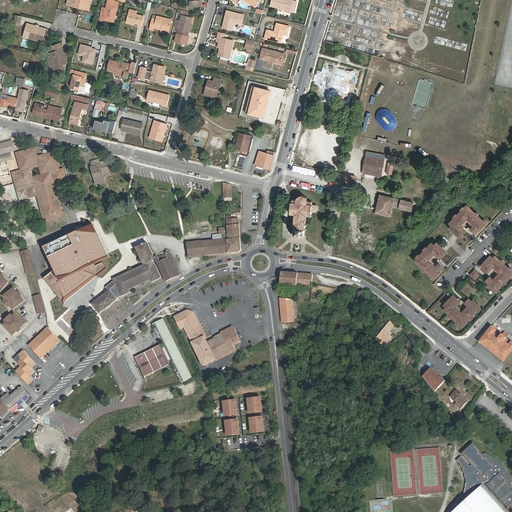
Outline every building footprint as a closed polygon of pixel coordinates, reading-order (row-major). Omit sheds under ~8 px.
[(115,0),(114,0),(107,0),(105,13),(101,12),(99,20),(103,21),(104,19),(114,22),(119,2),(115,1),(115,0)] [(271,0),(270,6),(285,9),(284,11),(289,12),(290,10),(294,11),(295,8),(291,7),(292,1),(292,0),(271,0)] [(228,15),(225,25),(231,27),(239,29),(242,19),(233,16),(234,12),(227,11),(226,14),(228,15)] [(136,14),(129,12),(126,21),(134,23),(138,24),(137,25),(141,26),(144,16),(136,14)] [(192,17),(181,15),(179,20),(177,29),(174,41),(187,44),(189,36),(187,36),(188,32),(190,24),(192,17)] [(155,28),(161,29),(169,31),(172,19),(157,16),(156,19),(153,19),(150,29),(154,30),(155,28)] [(267,30),(265,38),(281,42),(283,34),(287,35),(290,27),(277,23),(275,32),(267,30)] [(46,29),(27,24),(24,34),(35,37),(34,40),(42,43),(46,29)] [(218,55),(229,58),(233,41),(224,38),(225,34),(219,32),(217,41),(219,41),(218,47),(220,48),(218,55)] [(253,42),(247,41),(245,51),(251,53),(253,42)] [(62,64),(66,62),(59,44),(53,47),(55,53),(50,55),(56,71),(63,68),(62,64)] [(284,53),(263,48),(260,59),(273,62),(273,61),(282,63),(284,53)] [(229,58),(218,55),(217,59),(219,60),(218,63),(226,65),(227,61),(228,62),(229,58)] [(254,71),(256,59),(248,58),(246,70),(254,71)] [(119,63),(119,62),(110,60),(107,71),(116,73),(115,75),(123,77),(125,71),(129,71),(131,64),(127,63),(126,65),(119,63)] [(152,72),(150,80),(150,81),(161,83),(163,76),(165,66),(154,64),(152,72)] [(144,78),(146,71),(147,68),(141,67),(138,77),(144,78)] [(80,72),(75,70),(71,87),(79,89),(79,85),(80,81),(85,82),(87,73),(82,72),(82,73),(80,72)] [(146,71),(144,78),(150,80),(152,72),(146,71)] [(205,95),(216,98),(222,80),(215,78),(213,82),(209,80),(205,95)] [(63,90),(65,84),(57,81),(55,88),(63,90)] [(272,91),(255,86),(248,113),(265,118),(272,91)] [(170,95),(149,90),(147,100),(167,105),(170,95)] [(15,106),(17,98),(8,96),(8,99),(0,97),(0,105),(6,107),(7,105),(15,106)] [(96,101),(94,109),(104,111),(106,104),(96,101)] [(75,102),(70,123),(78,124),(82,109),(87,110),(88,105),(75,102)] [(46,117),(48,110),(38,108),(39,104),(36,103),(33,114),(46,117)] [(57,112),(48,110),(46,117),(55,119),(57,112)] [(147,124),(154,126),(156,118),(149,117),(147,124)] [(103,122),(98,121),(95,129),(106,131),(107,132),(112,133),(114,129),(107,127),(109,119),(104,118),(103,122)] [(116,121),(109,119),(107,127),(114,129),(116,121)] [(142,124),(124,119),(122,130),(140,134),(142,124)] [(240,149),(239,153),(238,155),(247,157),(252,135),(240,132),(236,148),(240,149)] [(384,152),(386,146),(370,143),(369,149),(384,152)] [(22,170),(13,173),(14,177),(18,177),(21,186),(17,187),(18,191),(27,188),(39,185),(43,201),(40,202),(45,220),(62,216),(54,184),(66,180),(63,169),(60,170),(55,152),(37,157),(35,148),(17,153),(21,167),(27,165),(28,169),(22,170)] [(259,152),(258,154),(261,155),(258,166),(271,170),(275,156),(274,156),(275,153),(268,151),(267,154),(259,152)] [(385,160),(366,156),(363,173),(381,177),(385,160)] [(93,167),(91,167),(96,184),(105,181),(99,159),(92,161),(93,167)] [(386,173),(392,175),(395,163),(389,161),(386,173)] [(340,173),(338,183),(355,186),(357,176),(340,173)] [(222,182),(223,197),(232,197),(231,184),(222,182)] [(39,185),(27,188),(30,197),(38,195),(40,202),(43,201),(39,185)] [(414,204),(380,195),(376,213),(390,216),(393,206),(412,211),(413,207),(416,208),(416,206),(417,205),(414,205),(414,204)] [(309,202),(308,202),(308,200),(307,199),(306,198),(305,197),(304,196),(303,196),(301,196),(300,197),(299,197),(298,198),(297,200),(296,201),(296,200),(294,200),(294,201),(293,201),(292,203),(290,215),(295,215),(293,235),(304,236),(307,217),(311,217),(312,212),(316,213),(317,205),(313,205),(312,203),(311,202),(310,202),(309,202)] [(465,216),(469,219),(468,220),(476,227),(475,228),(472,226),(470,229),(475,233),(478,230),(479,231),(486,223),(485,223),(483,221),(477,215),(475,213),(469,207),(467,204),(464,207),(462,210),(459,213),(457,215),(455,217),(453,219),(455,221),(452,224),(449,227),(455,232),(459,237),(465,230),(461,226),(467,219),(464,217),(465,216)] [(239,218),(232,219),(227,219),(227,225),(228,239),(240,238),(239,220),(239,218)] [(107,268),(102,262),(109,259),(104,249),(93,225),(44,248),(54,270),(44,279),(63,303),(107,268)] [(240,238),(228,239),(187,242),(188,257),(239,252),(241,250),(240,238)] [(109,290),(92,304),(99,313),(105,309),(106,309),(104,307),(110,302),(112,304),(112,303),(117,299),(117,298),(120,295),(121,296),(130,292),(129,289),(151,279),(152,281),(161,277),(155,264),(154,264),(152,259),(154,258),(147,242),(136,247),(143,263),(142,266),(114,279),(115,281),(107,287),(109,290)] [(436,242),(433,245),(430,249),(428,247),(426,248),(424,250),(419,255),(417,257),(414,260),(417,263),(418,263),(424,269),(426,271),(431,275),(433,278),(434,279),(441,272),(440,271),(443,267),(439,263),(437,266),(439,268),(438,269),(430,262),(426,258),(427,257),(429,259),(435,254),(440,258),(446,252),(441,247),(436,242)] [(23,251),(29,273),(35,271),(29,250),(23,251)] [(170,258),(172,257),(170,252),(158,257),(158,256),(155,257),(166,281),(179,275),(174,263),(172,264),(170,258)] [(505,281),(507,279),(511,275),(511,274),(511,270),(509,268),(506,265),(503,262),(501,261),(499,259),(497,261),(493,258),(491,256),(482,266),(485,268),(488,271),(493,267),(499,272),(501,270),(503,271),(499,274),(492,281),(491,280),(492,278),(490,276),(486,280),(485,281),(489,284),(488,285),(495,292),(496,291),(498,288),(500,286),(503,283),(505,281)] [(312,287),(313,275),(282,272),(281,284),(293,285),(298,286),(312,287)] [(2,276),(0,274),(0,292),(1,293),(10,282),(5,278),(2,276)] [(20,294),(16,288),(5,296),(7,300),(10,303),(12,306),(14,309),(26,301),(22,297),(20,294)] [(41,296),(34,298),(39,313),(45,311),(41,296)] [(470,305),(463,312),(463,313),(460,316),(459,315),(461,312),(455,307),(460,302),(453,296),(444,306),(446,308),(450,312),(448,314),(450,315),(452,317),(455,320),(457,322),(460,325),(459,325),(462,328),(465,325),(465,324),(465,323),(465,324),(469,320),(470,318),(472,316),(476,313),(477,311),(480,308),(481,307),(474,301),(473,302),(469,298),(467,300),(464,303),(467,305),(468,304),(470,305)] [(281,298),(283,322),(294,321),(292,299),(281,298)] [(174,318),(180,330),(184,327),(203,365),(235,349),(233,345),(240,341),(233,327),(221,333),(222,334),(215,338),(215,339),(209,342),(210,344),(208,345),(201,331),(192,312),(187,311),(174,318)] [(8,322),(5,324),(14,335),(19,331),(21,328),(27,324),(17,314),(14,316),(11,319),(8,322)] [(182,382),(192,377),(163,318),(153,324),(163,344),(161,345),(161,344),(135,356),(145,376),(154,371),(152,367),(155,366),(157,366),(159,365),(161,365),(162,364),(164,363),(165,361),(168,360),(170,359),(171,361),(182,382)] [(376,340),(385,347),(389,341),(392,337),(388,334),(394,325),(390,322),(376,340)] [(497,330),(492,327),(481,342),(504,361),(511,351),(511,342),(509,345),(504,341),(506,338),(503,335),(500,338),(494,333),(497,330)] [(50,329),(30,346),(40,358),(61,342),(50,329)] [(35,363),(25,350),(19,355),(23,359),(18,363),(21,367),(16,371),(21,377),(26,383),(31,379),(28,375),(33,371),(30,367),(35,363)] [(240,369),(252,368),(252,364),(262,363),(261,356),(239,358),(240,369)] [(170,363),(170,362),(169,363),(168,360),(165,361),(164,363),(162,364),(161,365),(159,365),(157,366),(155,366),(152,367),(154,371),(170,363)] [(435,382),(440,387),(445,382),(431,370),(425,376),(434,383),(435,382)] [(434,383),(425,376),(423,378),(431,388),(435,393),(439,388),(440,387),(435,382),(434,383)] [(11,396),(17,403),(28,395),(21,387),(11,396)] [(444,393),(439,388),(435,393),(440,400),(443,397),(442,396),(444,393)] [(461,399),(463,396),(456,390),(451,397),(457,402),(455,405),(461,409),(466,403),(461,399)] [(1,417),(6,411),(9,407),(10,409),(17,403),(11,396),(3,401),(1,399),(0,397),(0,418),(1,417)] [(262,397),(247,398),(249,414),(264,413),(262,397)] [(127,421),(204,408),(202,398),(122,412),(111,417),(115,416),(83,431),(67,480),(75,482),(80,469),(81,472),(92,437),(127,421)] [(237,399),(223,401),(225,417),(239,415),(237,399)] [(264,416),(249,418),(251,434),(266,432),(264,416)] [(239,419),(225,420),(226,436),(241,435),(239,419)] [(63,436),(40,425),(35,437),(58,447),(63,436)] [(511,511),(508,508),(511,503),(511,484),(511,483),(511,482),(511,479),(511,478),(509,474),(507,470),(504,467),(501,464),(498,461),(495,458),(492,456),(488,453),(486,452),(484,454),(473,443),(462,453),(472,465),(470,466),(461,457),(457,460),(461,465),(464,470),(463,470),(465,475),(465,478),(466,480),(466,483),(466,486),(466,489),(465,491),(464,494),(462,498),(460,501),(458,504),(455,508),(453,511),(451,511),(511,511)]
